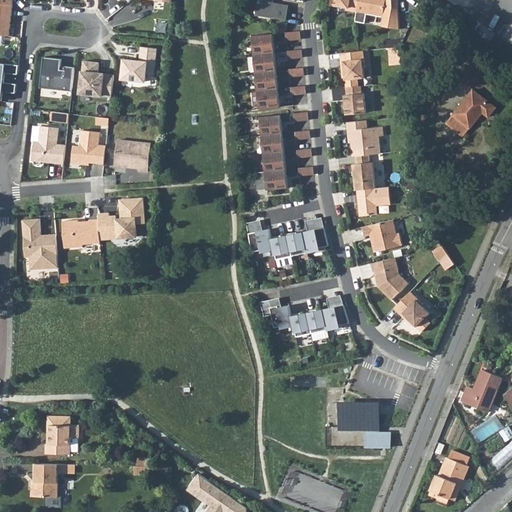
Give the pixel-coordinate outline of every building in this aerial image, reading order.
[(0,0),(0,35),(9,36),(13,0),(0,0)] [(258,0),(256,15),(286,21),(289,6),(273,3),(273,0),(294,0),(305,2),(304,0),(258,0)] [(357,12),(359,0),(332,0),(332,5),(347,7),(346,10),(357,12)] [(381,26),(400,30),(395,0),(359,0),(357,12),(383,17),(381,26)] [(302,39),(301,32),(286,33),(287,41),(302,39)] [(273,34),(253,36),(254,55),(275,53),(273,34)] [(154,75),(157,49),(141,47),(140,62),(124,60),(122,80),(146,82),(147,75),(154,75)] [(303,58),(303,50),(288,51),(289,59),(303,58)] [(346,88),(359,87),(358,79),(364,78),(364,69),(365,68),(364,51),(359,52),(341,53),(343,72),(345,72),(346,88)] [(458,65),(479,81),(487,71),(475,62),(477,59),(468,52),(458,65)] [(256,73),(277,71),(275,53),(254,55),(256,73)] [(44,57),(40,88),(72,92),(75,68),(65,66),(65,70),(61,70),(62,59),(44,57)] [(100,63),(84,61),(80,94),(112,97),(115,75),(104,74),(104,76),(98,76),(100,63)] [(0,63),(0,100),(2,101),(3,92),(15,93),(16,84),(4,83),(5,73),(17,75),(18,66),(0,63)] [(305,76),(304,68),(289,69),(290,77),(305,76)] [(258,91),(279,89),(277,71),(256,73),(258,91)] [(307,94),(306,86),(291,87),(292,95),(307,94)] [(361,86),(359,87),(346,88),(347,95),(345,96),(347,115),(366,113),(365,94),(362,94),(361,86)] [(280,107),(279,89),(258,91),(260,109),(280,107)] [(463,136),(483,112),(489,116),(496,107),(473,89),(446,122),(463,136)] [(53,111),(51,120),(69,123),(71,113),(53,111)] [(310,120),(309,112),(294,114),(295,121),(310,120)] [(261,117),(263,136),(283,133),(281,115),(261,117)] [(98,117),(97,125),(109,126),(110,118),(98,117)] [(351,139),(353,157),(356,156),(370,155),(381,154),(379,136),(384,136),(383,127),(368,129),(367,120),(347,123),(349,139),(351,139)] [(32,161),(44,163),(44,160),(55,161),(55,164),(64,165),(66,145),(58,144),(60,128),(41,126),(39,143),(34,142),(32,161)] [(99,145),(101,133),(82,131),(80,147),(74,146),(72,164),(86,165),(86,162),(105,165),(107,146),(99,145)] [(311,138),(311,131),(296,132),(296,140),(311,138)] [(264,154),(285,152),(283,133),(263,136),(264,154)] [(118,141),(115,166),(128,167),(130,166),(133,166),(133,168),(140,169),(139,171),(148,172),(151,144),(118,141)] [(313,157),(312,149),(297,150),(298,158),(313,157)] [(266,172),(287,170),(285,152),(264,154),(266,172)] [(370,155),(356,156),(357,164),(354,164),(356,190),(377,188),(374,163),(371,163),(370,155)] [(315,174),(314,167),(299,168),(300,176),(315,174)] [(268,190),(288,188),(287,170),(266,172),(256,173),(257,189),(268,188),(268,190)] [(391,205),(390,187),(377,188),(358,190),(360,217),(378,215),(377,206),(391,205)] [(110,214),(99,215),(99,220),(101,237),(111,236),(111,239),(137,237),(136,225),(145,224),(143,199),(121,201),(122,219),(117,220),(110,220),(110,217),(110,214)] [(471,218),(473,219),(474,218),(482,224),(486,220),(475,211),(471,218)] [(306,221),(309,231),(315,230),(314,227),(324,225),(322,218),(306,221)] [(40,219),(24,220),(23,221),(26,257),(30,257),(31,268),(33,270),(59,268),(57,234),(46,235),(46,238),(42,238),(40,219)] [(101,237),(99,220),(90,221),(90,222),(84,222),(82,225),(79,225),(79,220),(63,222),(65,248),(82,247),(84,245),(101,243),(101,237)] [(397,234),(394,220),(363,227),(365,237),(371,235),(375,252),(400,246),(403,245),(400,234),(397,234)] [(247,223),(248,230),(258,229),(259,232),(262,231),(259,221),(247,223)] [(314,227),(315,230),(309,231),(303,233),(307,251),(329,246),(324,225),(314,227)] [(258,229),(248,230),(252,252),(274,248),(272,238),(270,229),(262,231),(259,232),(258,229)] [(294,234),(294,233),(287,234),(288,236),(292,256),(308,253),(307,251),(303,233),(294,234)] [(278,238),(278,237),(272,238),(274,248),(277,260),(292,256),(288,236),(278,238)] [(433,252),(440,263),(447,255),(441,245),(433,252)] [(447,255),(440,263),(446,271),(455,265),(447,255)] [(379,287),(392,300),(408,284),(400,275),(396,258),(372,264),(374,273),(375,273),(379,287)] [(411,292),(395,308),(410,323),(411,321),(423,332),(431,323),(426,318),(430,313),(423,306),(425,305),(411,292)] [(328,298),(330,309),(335,307),(334,304),(343,302),(341,296),(328,298)] [(261,302),(263,310),(278,306),(278,308),(282,307),(280,298),(261,302)] [(343,302),(334,304),(335,307),(330,309),(323,310),(327,328),(349,323),(343,302)] [(278,306),(263,310),(265,317),(272,315),(275,328),(294,324),(292,315),(290,306),(282,307),(278,308),(278,306)] [(314,312),(314,311),(307,312),(308,313),(312,334),(314,341),(329,338),(327,328),(323,310),(314,312)] [(298,315),(298,314),(292,315),(294,324),(297,337),(312,334),(308,313),(298,315)] [(484,410),(488,402),(491,403),(501,378),(483,370),(475,389),(467,387),(462,401),(484,410)] [(377,406),(342,406),(342,427),(368,427),(367,447),(384,447),(390,447),(390,434),(376,434),(377,406)] [(45,452),(68,453),(68,449),(75,449),(77,448),(77,435),(78,424),(69,424),(69,415),(48,415),(47,442),(45,442),(45,452)] [(499,431),(505,442),(511,437),(511,432),(508,426),(499,431)] [(500,468),(511,457),(511,442),(492,458),(500,468)] [(449,458),(467,465),(469,458),(452,451),(449,458)] [(135,455),(134,464),(146,465),(146,456),(135,455)] [(431,490),(439,493),(437,497),(437,498),(448,503),(450,498),(456,483),(461,485),(469,466),(449,458),(447,457),(439,475),(437,474),(431,490)] [(36,461),(36,469),(34,469),(34,478),(36,478),(36,482),(34,482),(31,484),(31,494),(57,495),(57,480),(56,480),(57,462),(36,461)] [(134,464),(133,464),(133,473),(146,474),(147,465),(146,465),(134,464)] [(211,505),(205,511),(246,511),(247,507),(199,473),(188,489),(211,505)] [(450,498),(455,500),(461,485),(456,483),(450,498)]
